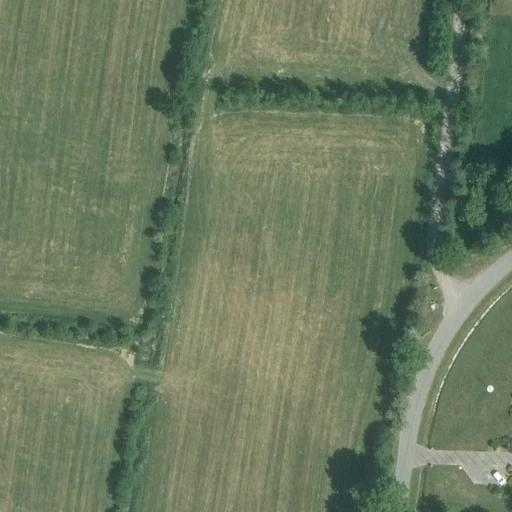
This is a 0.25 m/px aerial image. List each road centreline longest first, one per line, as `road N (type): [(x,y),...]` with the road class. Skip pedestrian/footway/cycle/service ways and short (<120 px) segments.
road 1 (unclassified): [(463,304),(435,251),(463,0)]
road 2 (unclassified): [(399,511),(418,390),(463,304)]
